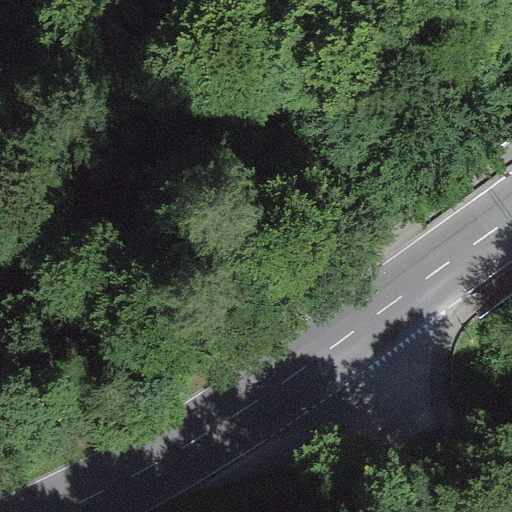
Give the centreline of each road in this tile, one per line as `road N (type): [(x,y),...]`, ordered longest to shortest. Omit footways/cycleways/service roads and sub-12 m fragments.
road 1 (secondary): [(67,511),(178,461),(511,218)]
road 2 (track): [(424,511),(422,465),(341,342)]
